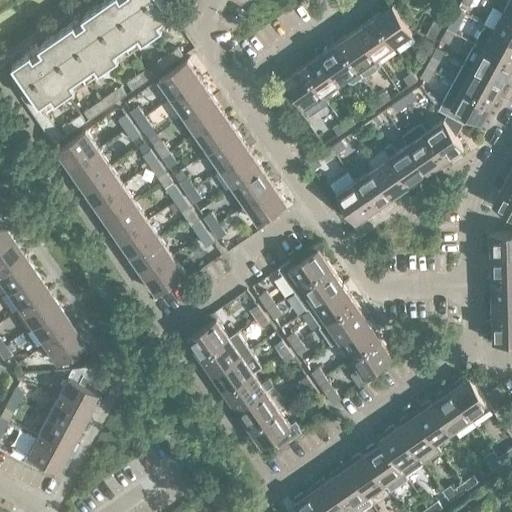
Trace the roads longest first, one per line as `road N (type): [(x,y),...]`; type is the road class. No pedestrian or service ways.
road 1 (residential): [(239,511),(468,347),(472,286)]
road 2 (residential): [(472,286),(367,286),(236,88)]
road 3 (residential): [(472,286),(472,180),(511,109)]
road 4 (residential): [(236,88),(365,0)]
